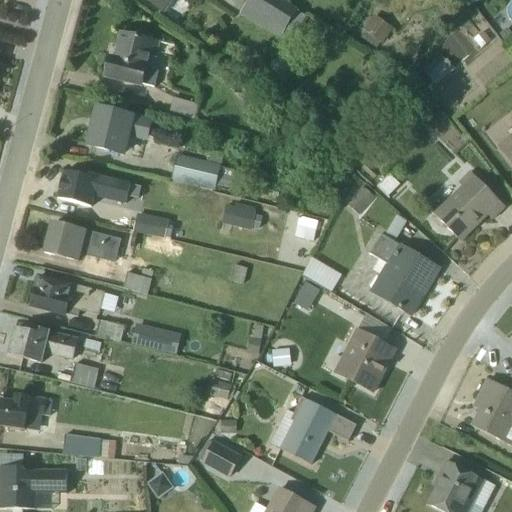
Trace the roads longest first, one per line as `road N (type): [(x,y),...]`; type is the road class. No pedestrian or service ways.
road 1 (residential): [(511,264),(475,308),(367,511)]
road 2 (residential): [(60,0),(0,226)]
